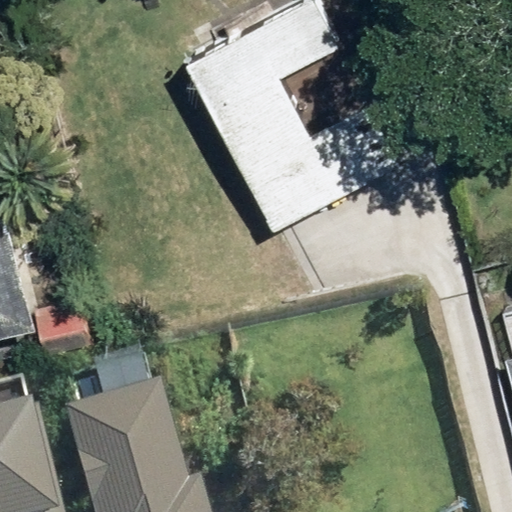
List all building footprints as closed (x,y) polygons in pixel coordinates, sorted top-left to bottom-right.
[(276,67),(336,37),(317,0),(275,0),(184,45),(272,222),(397,160),(364,93),(304,123),(276,67)] [(0,196),(0,325),(30,318),(0,196)] [(75,289),(32,306),(50,353),(94,336),(75,289)] [(511,349),(503,352),(511,382),(511,349)] [(131,371),(64,394),(74,423),(59,428),(88,511),(210,511),(201,485),(189,489),(157,399),(143,404),(131,371)] [(0,393),(0,511),(58,511),(22,387),(0,393)]
